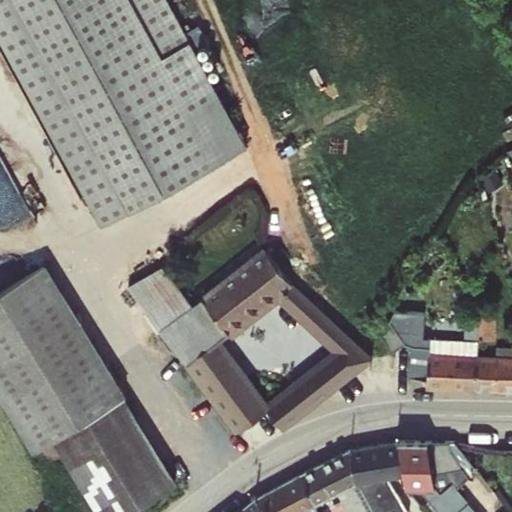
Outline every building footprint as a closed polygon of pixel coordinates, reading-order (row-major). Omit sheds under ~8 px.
[(0,0),(0,54),(106,229),(251,141),(165,0),(0,0)] [(0,224),(26,214),(0,152),(0,224)] [(307,410),(338,386),(373,358),(288,279),(263,247),(188,304),(159,325),(173,343),(241,430),(269,409),(282,428),(307,410)] [(159,266),(129,284),(159,325),(188,304),(159,266)] [(2,299),(81,425),(123,400),(69,308),(71,307),(49,271),(2,299)] [(52,443),(81,425),(2,299),(0,300),(0,399),(33,454),(52,443)] [(483,314),(483,303),(474,303),(473,303),(472,318),(479,318),(478,338),(495,338),(496,315),(483,314)] [(479,318),(472,318),(470,338),(478,338),(479,318)] [(392,324),(386,328),(379,333),(389,345),(394,352),(406,344),(392,324)] [(428,379),(428,389),(476,391),(478,355),(447,354),(448,331),(431,330),(430,348),(414,348),(414,379),(428,379)] [(498,356),(478,355),(476,391),(511,391),(511,346),(498,346),(498,356)] [(81,425),(134,511),(136,511),(175,489),(123,400),(81,425)] [(93,511),(134,511),(81,425),(52,443),(93,511)] [(351,450),(355,483),(405,474),(400,441),(351,450)] [(450,441),(400,441),(405,474),(406,486),(423,484),(424,491),(439,511),(456,511),(470,502),(455,483),(469,473),(452,452),(450,441)] [(300,474),(315,504),(355,483),(351,450),(300,474)] [(300,474),(257,498),(268,511),(318,511),(315,504),(300,474)] [(375,511),(363,496),(357,488),(350,492),(361,511),(375,511)] [(363,496),(375,511),(391,511),(388,505),(383,508),(372,491),(363,496)] [(240,511),(268,511),(257,498),(240,511)]
